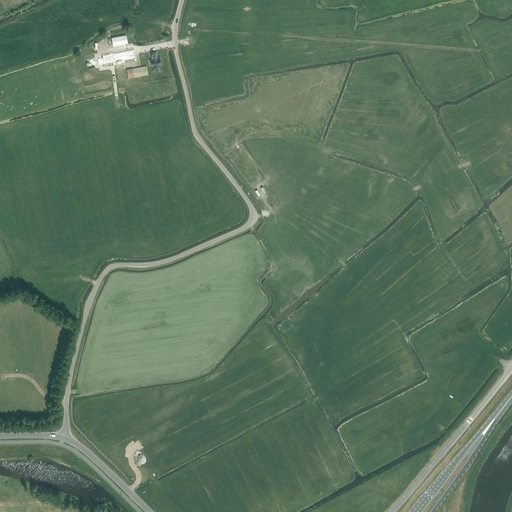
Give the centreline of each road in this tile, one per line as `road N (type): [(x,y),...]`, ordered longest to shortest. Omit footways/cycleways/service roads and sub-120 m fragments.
road 1 (unclassified): [(62,438),(76,351),(103,274),(171,259),(242,229),(252,216),(194,131),(174,42),(182,0)]
road 2 (track): [(174,42),(269,34),(511,51)]
road 3 (unclassified): [(391,511),(511,367)]
road 4 (primary): [(502,409),(416,511)]
road 5 (primary): [(432,511),(502,409)]
